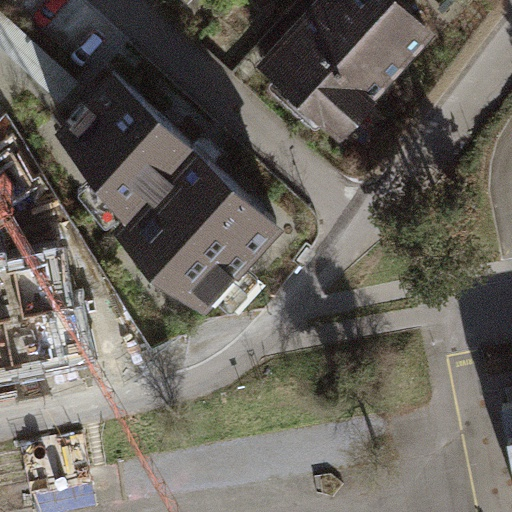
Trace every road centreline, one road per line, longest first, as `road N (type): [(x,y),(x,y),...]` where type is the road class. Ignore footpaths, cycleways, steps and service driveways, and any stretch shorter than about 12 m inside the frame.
road 1 (residential): [(0,423),(174,389),(229,368),(285,312),(354,215)]
road 2 (residential): [(118,0),(354,215)]
road 3 (residential): [(354,215),(511,14)]
